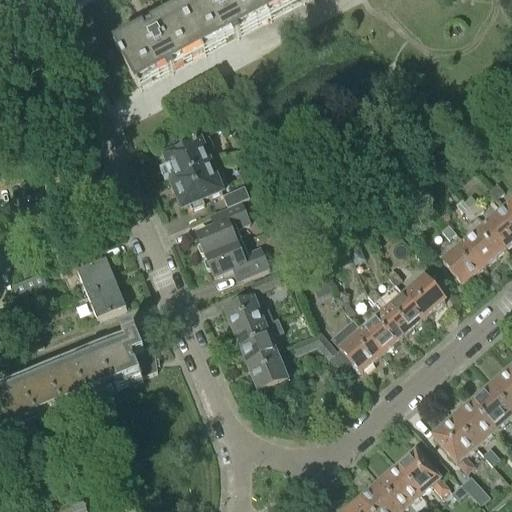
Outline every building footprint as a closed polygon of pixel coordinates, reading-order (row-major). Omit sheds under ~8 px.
[(203,55),(233,39),(235,43),(241,40),(239,35),(269,20),(258,0),(203,0),(180,12),(203,55)] [(258,0),(269,20),(299,4),(301,8),(307,5),(305,1),(305,0),(258,0)] [(203,55),(180,12),(151,28),(143,32),(114,47),(137,90),(167,74),(169,78),(176,75),(173,70),(203,55)] [(208,107),(187,118),(192,126),(213,115),(208,107)] [(221,133),(216,120),(205,126),(195,131),(199,141),(221,133)] [(166,174),(172,187),(212,170),(206,157),(214,153),(210,142),(165,160),(170,172),(166,174)] [(222,196),(212,170),(172,187),(182,213),(190,210),(192,215),(205,209),(203,205),(222,196)] [(497,188),(490,194),(497,203),(504,197),(497,188)] [(223,200),(228,212),(241,206),(249,203),(244,191),(223,200)] [(477,220),(470,212),(463,204),(456,209),(470,226),(477,220)] [(241,206),(228,212),(228,213),(216,217),(221,229),(197,239),(201,249),(199,249),(198,251),(201,257),(202,258),(204,257),(206,261),(243,245),(238,233),(250,228),(241,206)] [(470,212),(477,220),(484,214),(477,206),(470,212)] [(505,254),(511,247),(511,219),(505,212),(485,229),(505,254)] [(485,271),(505,254),(485,229),(464,247),(485,271)] [(449,244),(456,238),(449,230),(442,236),(449,244)] [(244,284),(269,273),(260,252),(248,257),(243,245),(206,261),(207,264),(205,264),(205,266),(207,272),(209,273),(211,272),(215,282),(239,272),(244,284)] [(463,290),(485,271),(464,247),(442,266),(463,290)] [(87,300),(116,288),(106,264),(77,276),(87,300)] [(395,290),(396,290),(402,284),(395,276),(388,282),(395,290)] [(47,288),(43,277),(42,277),(12,288),(18,313),(28,311),(26,296),(47,288)] [(276,277),(251,288),(255,298),(280,287),(276,277)] [(403,299),(424,323),(445,305),(424,281),(403,299)] [(127,313),(116,288),(87,300),(97,325),(127,313)] [(375,309),(382,317),(403,342),(424,323),(403,299),(396,290),(395,290),(381,301),(375,294),(368,300),(375,309)] [(224,314),(236,343),(266,331),(275,327),(268,310),(259,314),(254,302),(224,314)] [(0,323),(16,318),(12,308),(0,312),(0,323)] [(361,335),(382,359),(403,342),(382,317),(361,335)] [(277,358),(266,331),(236,343),(247,370),(277,358)] [(127,348),(0,400),(0,409),(12,437),(143,383),(142,382),(157,376),(156,370),(159,370),(159,363),(155,363),(154,353),(144,355),(134,332),(122,337),(127,348)] [(382,359),(361,335),(340,353),(353,368),(351,370),(356,376),(358,374),(361,378),(382,359)] [(321,338),(306,344),(311,354),(317,351),(318,352),(326,344),(321,338)] [(298,359),(311,354),(306,344),(294,349),(298,359)] [(337,356),(326,344),(318,352),(328,364),(337,356)] [(277,358),(247,370),(259,397),(288,384),(277,358)] [(511,380),(507,375),(489,391),(511,418),(511,380)] [(511,418),(489,391),(469,408),(494,437),(511,421),(511,418)] [(469,408),(451,424),(476,452),(494,437),(469,408)] [(466,462),(476,452),(451,424),(449,426),(448,425),(440,431),(441,432),(432,440),(457,469),(458,468),(467,478),(474,471),(466,462)] [(490,454),(484,460),(492,469),(499,464),(490,454)] [(399,469),(396,472),(421,501),(432,490),(441,500),(449,494),(440,484),(415,455),(406,463),(405,461),(398,468),(399,469)] [(399,511),(407,511),(421,501),(396,472),(378,488),(399,511)] [(462,490),(468,496),(480,510),(489,503),(471,482),(462,490)] [(366,511),(399,511),(378,488),(359,504),(366,511)] [(468,496),(462,490),(452,499),(458,505),(468,496)]
